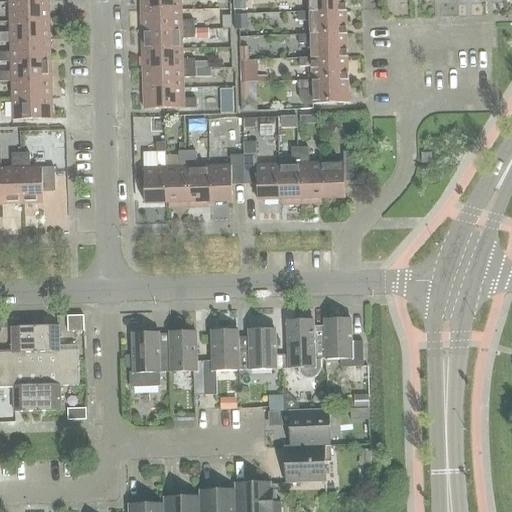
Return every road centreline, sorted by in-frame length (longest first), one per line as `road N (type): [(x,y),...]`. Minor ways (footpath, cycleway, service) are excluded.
road 1 (residential): [(0,493),(107,490),(114,445),(109,290)]
road 2 (residential): [(109,290),(100,0)]
road 3 (residential): [(109,290),(351,283)]
road 4 (tertiary): [(460,511),(454,409),(472,279)]
road 5 (tertiary): [(443,280),(433,315),(438,511)]
road 6 (residential): [(351,283),(352,235),(405,169),(405,103)]
road 7 (tertiary): [(511,146),(466,219),(443,280)]
